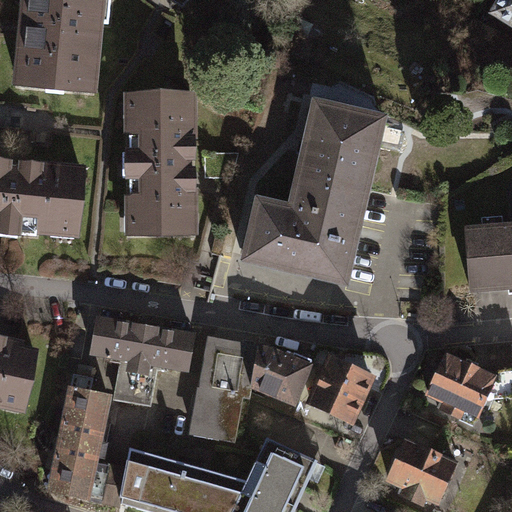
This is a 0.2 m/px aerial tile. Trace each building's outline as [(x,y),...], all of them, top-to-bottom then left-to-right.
[(18,0),(10,88),(95,96),(104,0),(18,0)] [(511,0),(499,0),(496,5),(511,15),(511,0)] [(195,95),(123,96),(124,136),(128,136),(129,152),(123,152),(123,183),(128,183),(128,198),(123,198),(123,240),(196,239),(195,95)] [(390,118),(314,100),(288,208),(255,201),(239,266),(348,292),(390,118)] [(238,153),(205,153),(206,179),(239,178),(238,153)] [(0,159),(0,238),(19,240),(19,236),(79,242),(86,167),(0,159)] [(511,223),(464,228),(470,296),(511,293),(511,223)] [(196,336),(95,318),(88,358),(121,364),(114,402),(150,408),(157,370),(189,376),(196,336)] [(0,411),(24,417),(38,352),(22,348),(23,343),(0,338),(0,411)] [(258,347),(208,338),(198,390),(197,390),(188,437),(235,446),(244,400),(250,402),(251,393),(249,392),(258,347)] [(273,350),(258,347),(249,392),(251,393),(294,411),(313,367),(273,350)] [(499,379),(446,354),(425,399),(442,407),(439,413),(462,423),(465,416),(479,422),(489,400),(511,398),(511,374),(501,376),(502,385),(496,386),(499,379)] [(377,380),(328,358),(305,408),(354,430),(377,380)] [(70,390),(67,389),(45,496),(89,504),(89,502),(120,509),(120,507),(127,469),(98,463),(111,398),(89,393),(92,380),(73,376),(70,390)] [(460,464),(406,440),(385,485),(402,492),(399,500),(424,511),(427,504),(440,510),(460,464)] [(246,484),(130,450),(127,469),(120,507),(137,511),(295,511),(318,464),(267,441),(246,484)]
